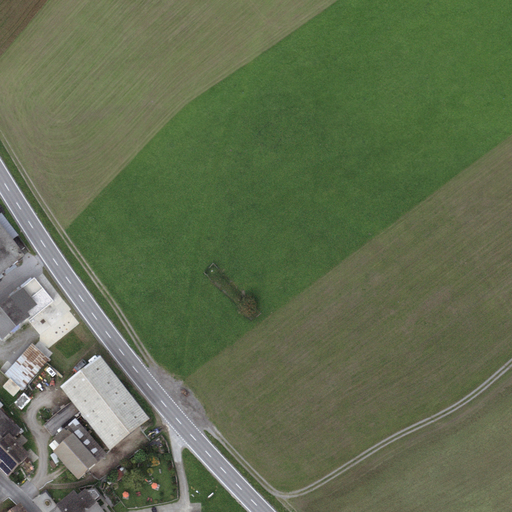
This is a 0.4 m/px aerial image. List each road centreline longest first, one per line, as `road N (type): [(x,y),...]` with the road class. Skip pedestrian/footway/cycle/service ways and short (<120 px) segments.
road 1 (primary): [(264,511),(118,346),(0,175)]
road 2 (track): [(511,366),(440,417),(306,490),(277,496)]
road 3 (track): [(277,496),(206,424),(184,428)]
